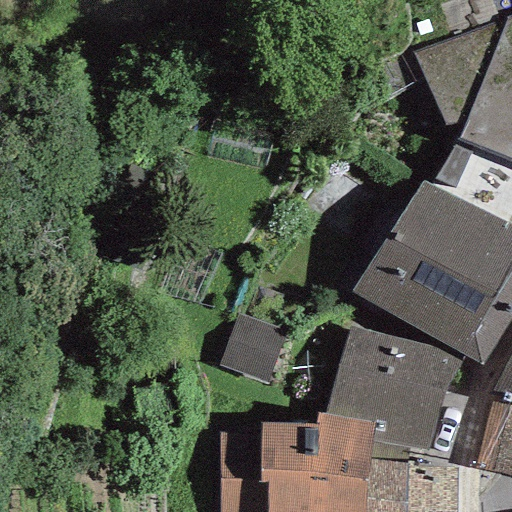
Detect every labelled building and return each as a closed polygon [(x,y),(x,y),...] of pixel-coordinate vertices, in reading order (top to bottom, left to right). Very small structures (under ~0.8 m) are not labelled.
[(511,19),(505,21),(455,148),(511,171),(511,19)] [(455,148),(505,21),(412,56),(455,148)] [(511,171),(455,148),(429,191),(511,235),(511,171)] [(511,235),(429,191),(422,187),(349,299),(448,357),(458,363),(482,378),(511,327),(511,235)] [(448,357),(348,331),(321,421),(374,433),(372,447),(427,459),(458,363),(448,357)] [(511,360),(490,404),(511,411),(511,360)] [(511,411),(490,404),(473,473),(511,482),(511,411)] [(374,433),(321,421),(315,433),(261,432),(261,439),(259,492),(266,492),(266,511),(366,511),(368,468),(372,447),(374,433)] [(259,492),(261,439),(218,437),(219,511),(266,511),(266,492),(259,492)] [(455,511),(456,475),(368,468),(366,511),(455,511)]
